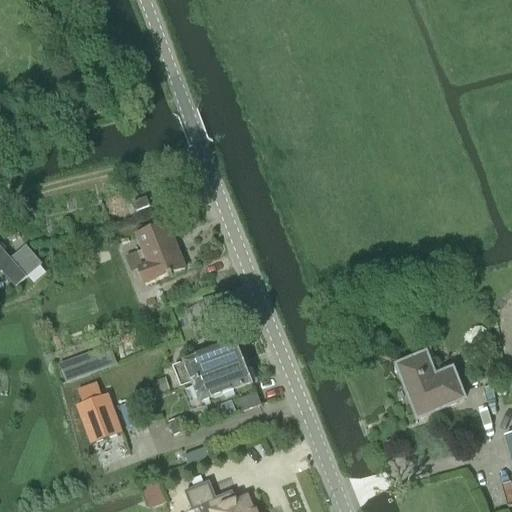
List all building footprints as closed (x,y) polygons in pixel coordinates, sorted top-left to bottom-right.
[(146,200),(131,206),(135,214),(149,209),(146,200)] [(142,251),(125,258),(131,273),(136,271),(143,288),(155,283),(184,271),(166,226),(137,238),(142,251)] [(0,274),(1,274),(15,290),(26,280),(41,267),(25,249),(10,262),(0,250),(0,274)] [(232,318),(223,294),(199,303),(208,327),(232,318)] [(236,344),(183,364),(191,385),(244,364),(236,344)] [(99,351),(67,362),(74,382),(106,370),(99,351)] [(452,372),(434,379),(425,357),(396,368),(417,420),(464,402),(452,372)] [(232,393),(252,385),(244,364),(191,385),(194,394),(199,406),(211,401),(232,393)] [(82,406),(76,409),(90,446),(122,434),(107,397),(102,398),(96,384),(76,391),(82,406)] [(156,396),(169,391),(167,386),(154,390),(156,396)] [(256,395),(237,403),(241,414),(260,407),(256,395)] [(230,403),(220,408),(224,417),(235,412),(230,403)] [(173,438),(184,434),(179,420),(168,424),(173,438)] [(142,488),(141,489),(147,504),(149,510),(165,504),(157,483),(142,488)] [(251,511),(248,503),(236,508),(231,494),(214,501),(208,485),(184,494),(191,511),(192,511),(207,506),(209,511),(251,511)]
